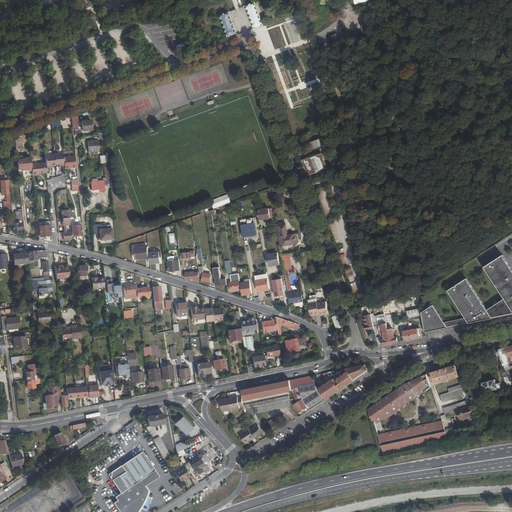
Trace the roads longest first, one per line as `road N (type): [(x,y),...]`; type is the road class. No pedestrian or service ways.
road 1 (unclassified): [(178,66),(250,43),(356,351)]
road 2 (residential): [(331,361),(320,332),(293,318),(117,262),(0,237)]
road 3 (trunk): [(511,450),(327,480),(224,511)]
road 4 (trunk): [(255,511),(358,484),(511,460)]
road 5 (secondary): [(236,455),(264,453),(377,386)]
road 6 (tertiary): [(0,495),(111,422),(111,409)]
